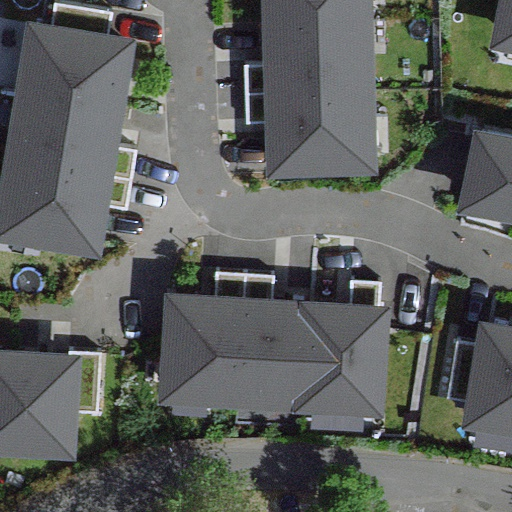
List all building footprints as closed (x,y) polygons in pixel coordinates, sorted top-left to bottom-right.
[(37,24),(26,90),(114,105),(125,37),(108,34),(113,8),(65,0),(55,0),(52,26),(37,24)] [(365,0),(275,0),(275,23),(366,21),(365,0)] [(366,21),(275,23),(276,61),(247,62),(248,91),(367,88),(366,21)] [(367,88),(248,91),(249,119),(277,119),(278,159),(369,157),(367,88)] [(26,90),(15,155),(132,175),(137,145),(108,140),(114,105),(26,90)] [(511,138),(482,132),(469,198),(511,207),(511,138)] [(132,175),(15,155),(3,222),(92,237),(98,200),(126,205),(132,175)] [(245,272),(217,270),(215,299),(175,296),(169,386),(238,391),(245,272)] [(275,273),(245,272),(238,391),(303,395),(309,306),(273,303),(275,273)] [(382,281),(351,279),(350,308),(309,306),(303,395),(374,400),(382,281)] [(511,420),(511,330),(487,327),(484,344),(457,339),(447,398),(475,402),(473,414),(511,420)] [(68,357),(0,353),(0,435),(65,440),(66,409),(97,411),(101,350),(68,349),(68,357)]
